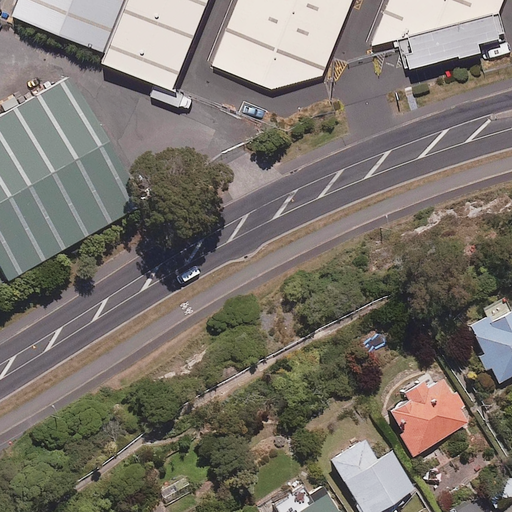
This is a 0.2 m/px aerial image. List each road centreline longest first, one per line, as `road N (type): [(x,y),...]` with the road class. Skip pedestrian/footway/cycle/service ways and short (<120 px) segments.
road 1 (secondary): [(0,355),(256,201),(409,132),(511,100)]
road 2 (secondary): [(511,140),(377,184),(224,252),(0,389)]
